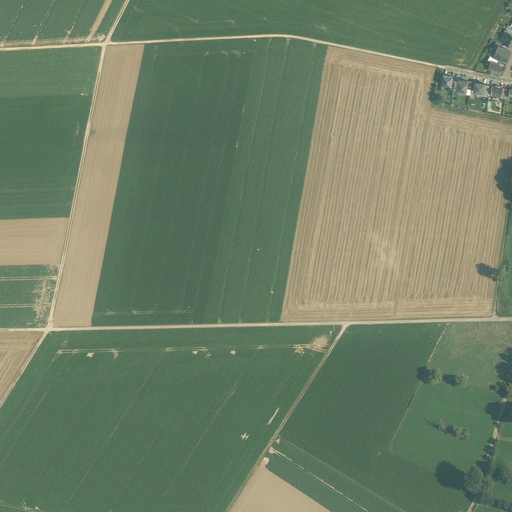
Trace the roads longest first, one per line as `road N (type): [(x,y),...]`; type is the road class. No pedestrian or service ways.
road 1 (track): [(494,319),(47,330),(0,405)]
road 2 (track): [(445,67),(275,34),(105,43)]
road 3 (track): [(105,43),(47,330),(0,331)]
road 4 (track): [(227,511),(345,323)]
road 5 (track): [(402,511),(275,436)]
road 6 (track): [(469,511),(511,378)]
road 7 (track): [(494,319),(511,196)]
